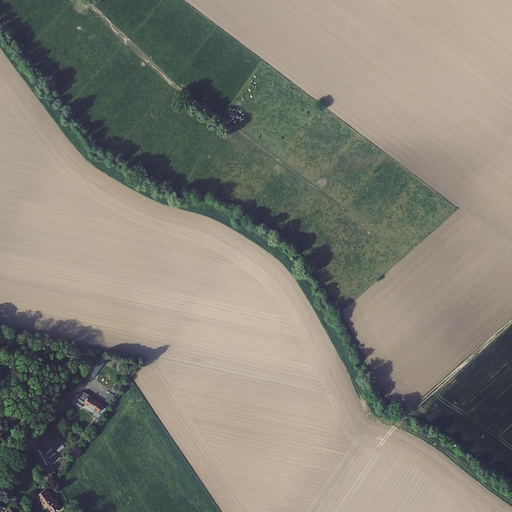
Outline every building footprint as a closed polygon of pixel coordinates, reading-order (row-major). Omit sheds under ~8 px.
[(104,355),(89,374),(93,377),(108,358),(104,355)] [(103,404),(83,392),(76,404),(81,407),(84,403),(98,412),(102,415),(106,409),(102,406),(103,404)] [(39,450),(35,453),(43,465),(47,462),(44,457),(39,450)] [(53,470),(47,462),(43,465),(55,482),(59,477),(54,470),(53,470)] [(52,511),(59,507),(46,489),(36,496),(45,508),(47,507),(50,511),(52,511)]
